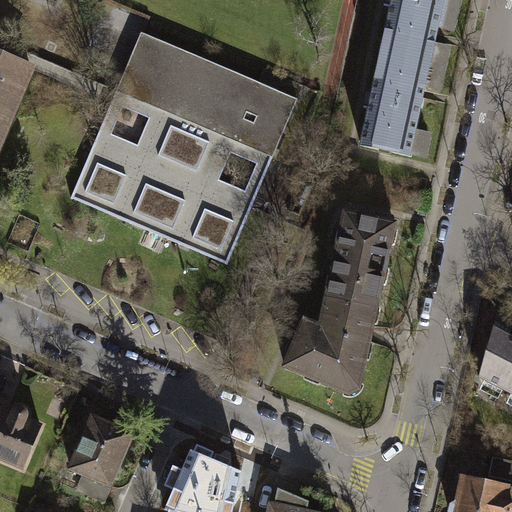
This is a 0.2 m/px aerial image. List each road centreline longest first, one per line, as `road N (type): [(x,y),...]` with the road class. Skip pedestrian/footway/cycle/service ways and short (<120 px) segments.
road 1 (residential): [(397,484),(497,66)]
road 2 (residential): [(178,392),(397,484)]
road 3 (residential): [(0,320),(178,392)]
road 4 (residential): [(178,392),(130,511)]
